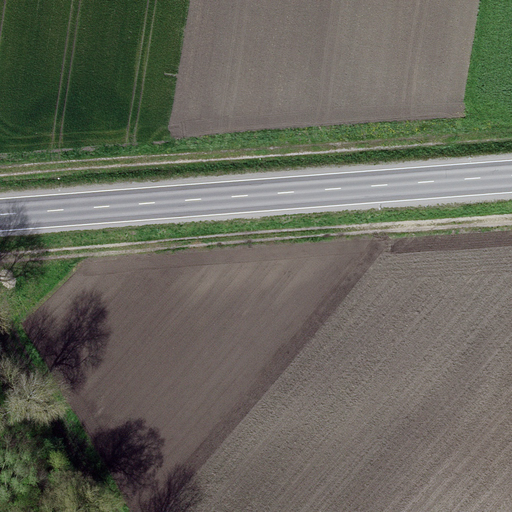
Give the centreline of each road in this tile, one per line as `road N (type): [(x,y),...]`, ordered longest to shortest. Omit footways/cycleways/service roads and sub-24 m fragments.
road 1 (track): [(0,174),(511,135)]
road 2 (secondary): [(0,213),(511,175)]
road 3 (track): [(0,267),(511,230)]
road 4 (track): [(0,337),(113,511)]
